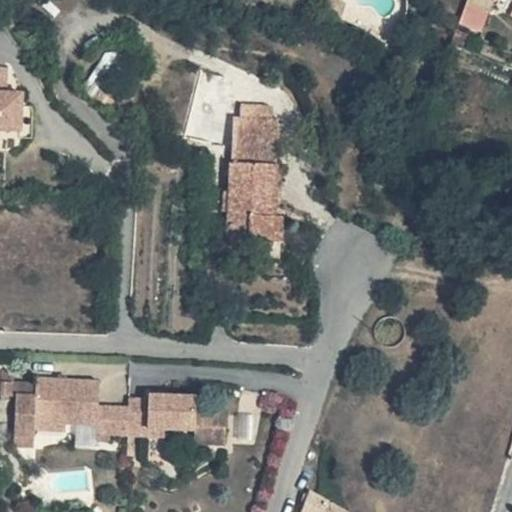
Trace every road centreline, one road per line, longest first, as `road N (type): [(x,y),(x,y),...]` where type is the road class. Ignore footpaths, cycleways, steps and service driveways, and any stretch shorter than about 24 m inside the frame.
road 1 (residential): [(323,360),(0,338)]
road 2 (residential): [(283,511),(323,360)]
